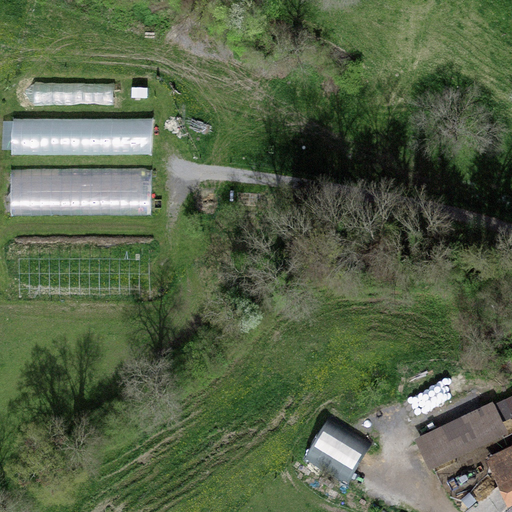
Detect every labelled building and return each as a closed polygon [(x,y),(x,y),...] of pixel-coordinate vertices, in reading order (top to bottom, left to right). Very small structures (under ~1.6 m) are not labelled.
[(42,81),(41,102),(116,103),(116,82),(42,81)] [(14,119),(14,154),(149,153),(149,119),(14,119)] [(13,170),(13,215),(151,216),(151,170),(13,170)] [(492,405),(418,440),(431,467),(505,433),(492,405)] [(303,440),(347,464),(365,431),(322,407),(303,440)] [(511,455),(493,465),(511,503),(511,455)]
